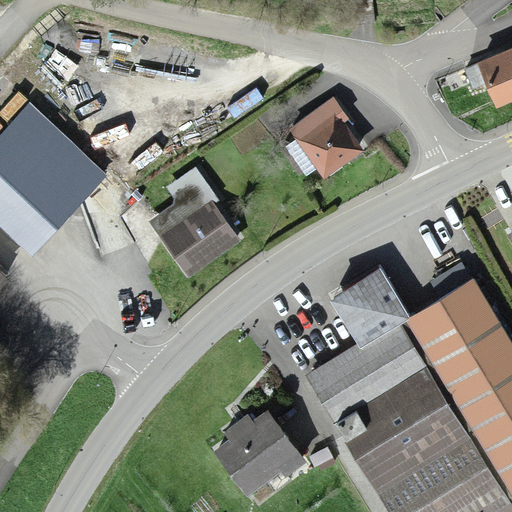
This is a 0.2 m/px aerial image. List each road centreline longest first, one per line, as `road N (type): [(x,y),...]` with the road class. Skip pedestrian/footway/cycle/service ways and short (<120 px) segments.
road 1 (secondary): [(455,178),(287,263),(228,305),(136,401)]
road 2 (unclassified): [(401,81),(325,52),(114,0)]
road 3 (residential): [(136,401),(92,376),(67,383),(0,470)]
road 4 (secondary): [(136,401),(62,511)]
